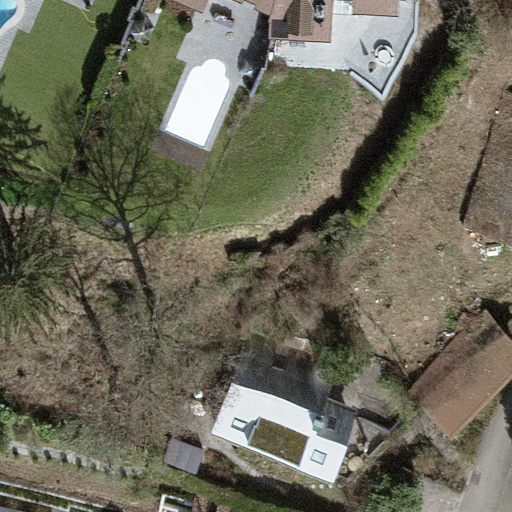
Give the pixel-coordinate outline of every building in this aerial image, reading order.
[(276,0),(178,0),(205,11),(209,0),(249,0),(275,9),(276,0)] [(397,0),(276,0),(275,9),(271,32),(333,38),(331,1),(397,9),(397,0)] [(466,223),(511,237),(511,88),(507,87),(466,223)] [(511,335),(478,302),(402,378),(450,426),(511,363),(511,335)] [(338,361),(248,329),(211,429),(335,472),(359,408),(326,395),(338,361)]
